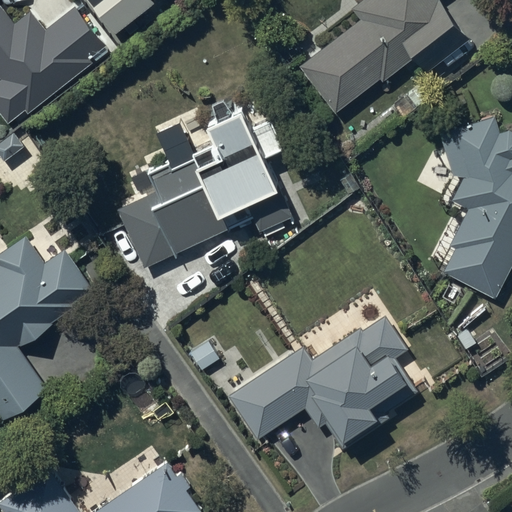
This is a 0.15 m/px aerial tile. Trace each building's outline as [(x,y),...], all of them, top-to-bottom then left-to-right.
[(92,0),(121,34),(161,0),(160,0),(92,0)] [(364,18),(304,65),(340,111),(386,75),(389,79),(419,55),(430,70),(471,38),(441,0),(366,0),(356,8),(364,18)] [(44,26),(30,6),(13,17),(4,3),(0,5),(0,75),(0,76),(0,75),(0,106),(9,119),(93,60),(88,53),(104,42),(76,3),(44,26)] [(161,190),(122,208),(147,265),(258,216),(264,230),(269,228),(271,233),(288,226),(285,220),(297,214),(271,157),(290,149),(277,120),(259,128),(253,114),(213,131),(219,145),(198,154),(200,159),(179,169),(176,161),(152,171),(161,190)] [(454,201),(470,210),(453,243),(460,246),(447,271),(499,297),(511,270),(511,130),(511,131),(501,134),(496,117),(445,133),(459,177),(468,174),(454,201)] [(0,409),(7,419),(48,388),(16,346),(27,338),(32,344),(57,324),(56,322),(98,290),(67,248),(49,262),(30,237),(2,258),(6,264),(0,268),(0,409)] [(305,344),(231,395),(261,438),(308,407),(323,428),(335,420),(349,442),(393,413),(390,409),(419,390),(396,355),(409,347),(389,318),(369,331),(365,326),(315,359),(305,344)] [(76,511),(46,469),(2,500),(10,511),(203,511),(204,511),(171,463),(100,511),(76,511)]
